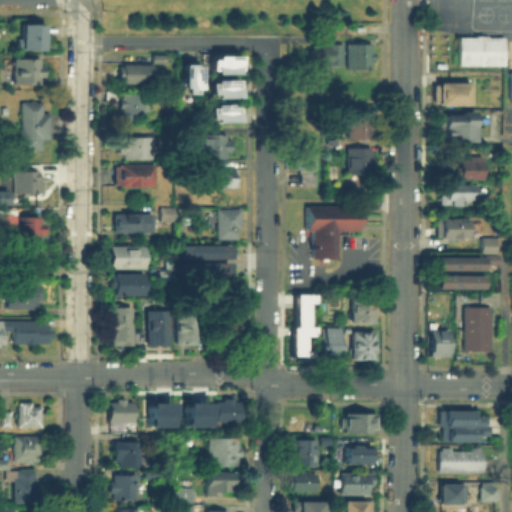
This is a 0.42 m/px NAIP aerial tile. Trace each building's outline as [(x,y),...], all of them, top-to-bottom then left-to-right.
[(17,24),(40,24),(39,49),(17,49),(17,24)] [(455,36),(501,36),(501,64),(455,64),(455,36)] [(340,43),(340,65),(309,64),(309,43),(340,43)] [(343,43),(369,43),(369,67),(343,67),(343,43)] [(212,59),(237,59),(237,73),(212,73),(212,59)] [(41,62),(41,68),(43,68),(43,75),(41,75),(41,84),(15,83),(15,62),(41,62)] [(118,66),(151,67),(151,83),(118,83),(118,66)] [(196,69),(196,94),(183,94),(183,68),(196,69)] [(213,83),(237,84),(237,98),(213,98),(213,83)] [(431,84),(465,84),(465,103),(431,103),(431,84)] [(114,100),(105,100),(105,90),(117,90),(117,96),(114,96),(114,100)] [(119,96),(142,96),(142,118),(119,118),(119,96)] [(343,101),(381,101),(381,112),(369,112),(368,138),(343,138),(343,101)] [(22,104),(40,104),(40,119),(51,119),(51,142),(42,142),(42,151),(22,151),(22,104)] [(212,108),(236,108),(236,122),(212,121),(212,108)] [(438,115),(470,115),(470,138),(438,138),(438,115)] [(119,157),(119,135),(150,135),(150,157),(119,157)] [(228,136),(228,159),(202,159),(202,136),(228,136)] [(293,138),(309,138),(309,149),(312,149),(312,176),(293,176),(293,138)] [(344,183),(344,147),(369,147),(369,183),(344,183)] [(478,159),(478,179),(454,179),(454,159),(478,159)] [(115,188),(115,166),(155,166),(154,189),(115,188)] [(207,170),(237,170),(237,188),(207,188),(207,170)] [(15,173),(42,173),(41,195),(15,194),(15,173)] [(475,186),(475,204),(437,204),(438,186),(475,186)] [(157,220),(170,220),(170,205),(157,206),(157,220)] [(308,225),(304,225),(304,206),(354,206),(354,230),(333,230),(332,256),(308,256),(308,225)] [(10,209),(0,209),(0,222),(0,223),(0,226),(0,227),(9,227),(10,209)] [(240,211),(240,241),(218,241),(218,211),(240,211)] [(116,216),(151,216),(151,235),(115,235),(116,216)] [(42,218),(42,241),(16,241),(16,218),(42,218)] [(462,220),(462,236),(432,236),(432,220),(462,220)] [(492,238),(492,253),(479,253),(479,238),(492,238)] [(226,254),(226,258),(184,259),(184,246),(226,246),(226,254)] [(149,249),(149,270),(110,270),(111,249),(149,249)] [(20,250),(41,250),(41,271),(20,271),(20,250)] [(495,253),(481,253),(482,264),(496,263),(495,253)] [(479,255),(479,267),(431,267),(431,255),(479,255)] [(161,268),(161,260),(173,260),(173,268),(161,268)] [(226,271),(226,275),(184,275),(184,263),(226,263),(226,271)] [(158,281),(158,270),(173,270),(172,281),(158,281)] [(479,274),(479,285),(430,285),(430,273),(479,273),(479,274)] [(146,275),(146,297),(113,297),(113,275),(146,275)] [(37,308),(9,308),(9,288),(41,288),(41,299),(37,299),(37,308)] [(291,325),(291,293),(312,293),(312,302),(305,302),(306,325),(291,325)] [(371,296),(371,322),(350,322),(350,296),(371,296)] [(461,306),(488,306),(488,349),(460,349),(461,306)] [(111,309),(132,309),(132,345),(111,345),(111,309)] [(175,348),(175,310),(196,310),(196,348),(175,348)] [(148,348),(148,311),(170,311),(170,348),(148,348)] [(0,319),(2,319),(37,320),(37,322),(44,322),(44,342),(9,342),(9,330),(2,330),(2,342),(0,342),(0,319)] [(241,319),(241,338),(218,338),(218,319),(241,319)] [(306,325),(311,325),(311,335),(301,335),(301,355),(287,355),(287,325),(291,325),(306,325)] [(318,326),(337,326),(337,354),(330,354),(330,357),(318,357),(318,326)] [(424,354),(424,327),(443,327),(444,353),(424,354)] [(369,333),(369,359),(350,359),(350,332),(369,333)] [(124,399),(124,402),(133,402),(133,423),(109,423),(109,402),(114,402),(114,399),(124,399)] [(231,399),(231,401),(241,401),(241,423),(215,423),(216,401),(223,401),(223,399),(231,399)] [(144,425),(144,401),(168,401),(168,425),(144,425)] [(180,425),(180,401),(204,401),(204,425),(180,425)] [(12,402),(27,402),(27,406),(38,406),(38,427),(13,427),(12,402)] [(476,409),(476,423),(481,423),(481,434),(476,434),(476,438),(434,438),(434,409),(476,409)] [(0,411),(8,411),(8,428),(0,428),(0,411)] [(340,414),(371,414),(371,430),(340,430),(340,414)] [(9,436),(37,436),(37,463),(9,463),(9,436)] [(287,464),(287,438),(313,438),(313,464),(287,464)] [(238,440),(238,468),(208,467),(208,440),(238,440)] [(115,443),(141,443),(141,467),(115,467),(115,443)] [(364,446),(364,460),(343,460),(343,446),(364,446)] [(480,449),(479,471),(435,471),(435,449),(480,449)] [(1,481),(8,481),(9,504),(33,503),(33,470),(1,470),(1,481)] [(287,490),(287,470),(313,470),(313,490),(287,490)] [(364,493),(335,493),(335,473),(369,473),(369,484),(364,484),(364,493)] [(232,475),(231,494),(207,494),(207,475),(232,475)] [(137,477),(137,501),(114,501),(114,477),(137,477)] [(493,480),(493,500),(478,500),(478,480),(493,480)] [(463,485),(463,502),(437,502),(438,485),(463,485)] [(177,502),(177,488),(193,488),(193,502),(177,502)] [(367,501),(367,511),(336,511),(336,501),(367,501)] [(320,502),(320,511),(290,511),(290,502),(320,502)]
